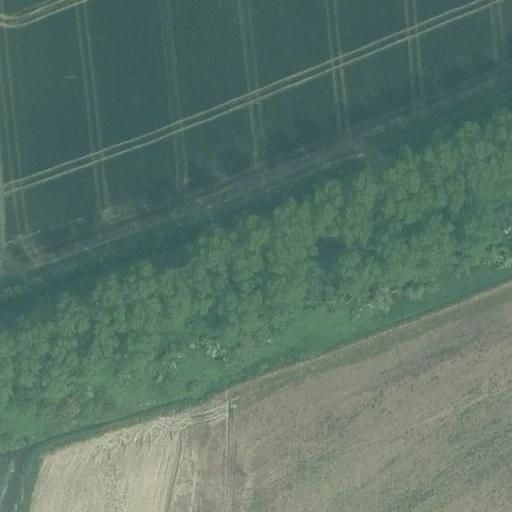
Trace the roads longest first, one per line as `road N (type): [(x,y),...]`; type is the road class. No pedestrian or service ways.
road 1 (unclassified): [(511,139),(0,354)]
road 2 (track): [(250,401),(218,419),(199,511)]
